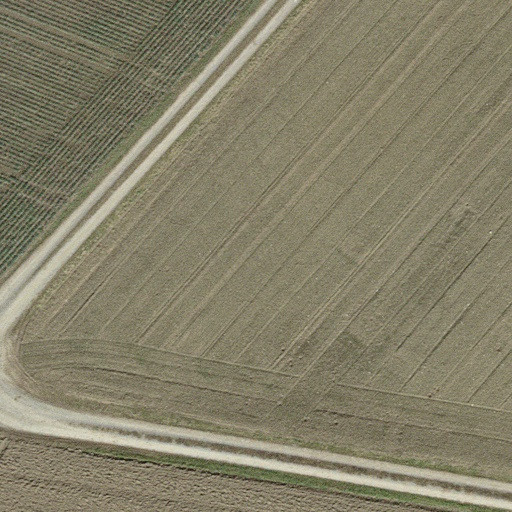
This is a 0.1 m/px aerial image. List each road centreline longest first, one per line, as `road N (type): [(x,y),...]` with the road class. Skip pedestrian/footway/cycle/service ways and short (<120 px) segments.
road 1 (track): [(511,503),(25,420),(0,390)]
road 2 (track): [(0,330),(293,0)]
